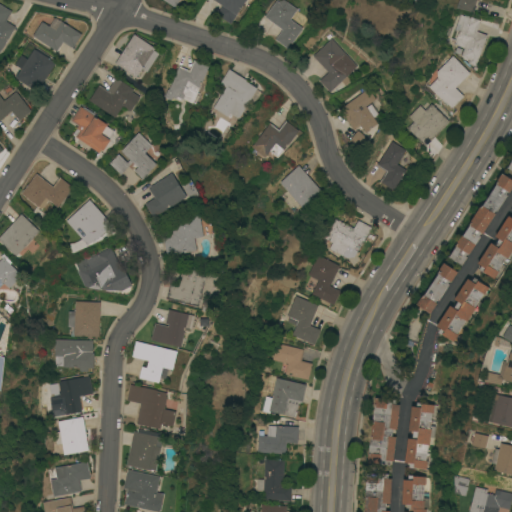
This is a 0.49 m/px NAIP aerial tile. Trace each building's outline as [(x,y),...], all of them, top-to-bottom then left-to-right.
[(245,0),(230,24),(216,14),(222,4),(216,0),(245,0)] [(275,0),(284,0),(296,8),(289,18),(291,19),(294,14),(304,21),(301,26),(302,27),(288,47),(275,38),(282,29),(264,16),(275,0)] [(475,0),(472,12),(455,7),(457,0),(475,0)] [(0,3),(11,11),(5,20),(15,26),(0,50),(0,3)] [(475,65),(468,62),(469,59),(467,58),(466,59),(462,58),(463,56),(460,55),(463,47),(453,43),(458,30),(454,28),(456,22),(456,23),(460,13),(464,15),(464,14),(480,20),(476,30),(487,34),(475,65)] [(33,35),(42,20),(56,29),(62,20),(81,33),(72,47),(63,41),(57,50),(33,35)] [(133,33),(155,47),(154,49),(159,53),(147,71),(142,67),(136,76),(114,62),(133,33)] [(357,65),(346,76),(350,80),(345,84),(341,80),(330,91),(319,80),(328,71),(312,55),(330,38),(357,65)] [(36,49),(37,48),(49,55),(48,57),(56,62),(37,91),(15,77),(16,75),(15,75),(19,69),(20,70),(35,48),(36,49)] [(452,55),(469,72),(455,87),(463,95),(451,108),(445,101),(444,102),(428,86),(437,77),(436,71),(452,55)] [(167,88),(168,89),(178,65),(189,69),(193,59),(209,66),(199,87),(198,87),(193,97),(184,93),(181,100),(172,97),(171,99),(164,96),(167,88)] [(246,79),(246,80),(257,87),(239,118),(229,112),(227,115),(213,107),(225,86),(219,83),(228,68),(246,79)] [(134,88),(132,91),(140,96),(131,110),(123,105),(115,116),(89,100),(99,84),(108,89),(116,77),(134,88)] [(339,108),(368,87),(376,99),(370,103),(378,113),(373,116),(378,122),(365,131),(360,123),(353,128),(339,108)] [(0,94),(4,100),(16,90),(31,110),(19,119),(12,110),(0,119),(0,94)] [(449,121),(424,145),(407,127),(413,121),(408,116),(419,104),(424,109),(431,103),(449,121)] [(80,105),(82,107),(83,105),(97,114),(96,116),(108,124),(107,125),(113,129),(108,137),(110,139),(103,150),(101,149),(99,151),(72,134),(78,124),(71,120),(80,105)] [(269,122),(278,128),(285,119),(299,130),(284,149),(275,142),(264,156),(251,146),(269,122)] [(369,139),(360,150),(348,141),(357,129),(369,139)] [(152,145),(145,152),(156,163),(142,178),(134,170),(138,166),(132,161),(120,174),(109,162),(118,153),(127,162),(130,159),(121,150),(139,131),(152,145)] [(405,149),(397,163),(406,169),(393,189),(379,181),(385,170),(376,165),(391,140),(405,149)] [(321,190),(302,207),(279,181),(298,164),(321,190)] [(187,195),(153,217),(145,203),(154,197),(149,188),(150,187),(150,186),(172,172),(187,195)] [(458,242),(457,242),(461,234),(462,235),(471,221),(470,221),(480,206),(481,207),(496,183),(495,182),(502,172),(511,178),(511,186),(509,191),(507,190),(506,193),(507,194),(497,210),(495,209),(493,212),(495,213),(482,232),(481,232),(479,235),(480,236),(469,253),(467,252),(465,255),(467,256),(461,264),(449,256),(458,242)] [(36,173),(52,186),(60,176),(73,187),(58,206),(49,199),(41,208),(21,192),(36,173)] [(81,238),(65,220),(89,199),(112,224),(93,241),(87,243),(84,240),(80,241),(84,245),(78,248),(72,243),(81,238)] [(204,235),(195,237),(197,250),(179,253),(179,251),(166,254),(163,237),(170,235),(169,230),(175,229),(175,227),(172,226),(173,220),(173,217),(178,216),(178,213),(199,209),(204,235)] [(0,235),(21,213),(39,230),(16,255),(0,239),(0,235)] [(490,242),(494,244),(498,238),(495,236),(508,215),(511,218),(511,216),(511,248),(507,257),(505,256),(497,270),(498,271),(493,278),(478,269),(481,265),(477,262),(490,242)] [(371,227),(362,244),(360,244),(354,256),(346,257),(329,248),(332,242),(323,237),(333,217),(353,227),(357,219),(371,227)] [(118,263),(121,262),(132,284),(121,290),(102,289),(84,286),(76,269),(78,269),(73,259),(93,249),(95,253),(88,257),(86,256),(87,258),(97,253),(97,252),(109,246),(118,263)] [(339,265),(329,284),(340,290),(333,304),(311,293),(317,279),(307,274),(317,253),(339,265)] [(0,259),(3,256),(22,274),(10,287),(4,282),(0,286),(0,259)] [(416,303),(421,295),(423,296),(438,273),(437,272),(443,262),(457,271),(451,281),(449,280),(447,283),(449,284),(438,299),(437,298),(435,302),(437,303),(430,312),(416,303)] [(166,298),(173,264),(207,272),(199,305),(166,298)] [(449,305),(453,307),(457,301),(454,298),(467,278),(471,280),(474,277),(489,287),(484,294),(483,292),(474,306),(475,307),(466,320),(465,320),(456,333),(458,334),(453,341),(438,331),(440,327),(436,325),(449,305)] [(295,295),(318,304),(309,324),(320,329),(314,343),(291,334),(297,319),(286,315),(295,295)] [(100,301),(99,336),(74,335),(70,335),(70,332),(71,332),(72,326),(67,326),(67,310),(74,310),(74,300),(100,301)] [(189,313),(181,346),(151,339),(155,322),(168,325),(169,323),(165,322),(168,308),(189,313)] [(510,324),(511,325),(511,341),(502,335),(510,324)] [(484,380),(487,370),(500,373),(503,360),(506,360),(509,348),(494,345),(496,335),(501,336),(501,338),(505,339),(505,340),(508,340),(508,341),(511,342),(511,345),(511,380),(502,378),(501,384),(484,380)] [(92,339),(92,352),(93,352),(93,367),(87,367),(87,370),(79,370),(79,366),(63,366),(63,355),(53,355),(54,338),(92,339)] [(177,350),(173,368),(163,366),(159,382),(139,377),(142,365),(147,367),(148,359),(132,356),(135,340),(177,350)] [(275,342),(303,348),(301,359),(311,362),(308,378),(284,373),(287,362),(271,359),(275,342)] [(52,416),(48,397),(60,395),(58,381),(89,375),(92,393),(78,395),(81,411),(64,414),(52,416)] [(306,383),(301,401),(298,401),(297,404),(298,404),(295,416),(275,412),(274,414),(262,411),(266,395),(271,397),(275,376),(306,383)] [(136,423),(141,402),(126,399),(130,383),(157,389),(168,392),(164,408),(176,411),(173,425),(161,423),(160,428),(136,423)] [(511,396),(511,425),(492,421),(493,416),(490,415),(493,400),(497,400),(499,394),(511,396)] [(375,397),(387,398),(387,397),(396,398),(396,403),(399,404),(396,428),(392,427),(391,435),(395,436),(392,459),(389,459),(389,464),(380,463),(380,462),(367,461),(375,397)] [(407,437),(412,438),(413,430),(408,429),(411,405),(416,406),(417,402),(434,404),(433,411),(431,411),(430,425),(435,425),(433,436),(429,436),(429,443),(427,443),(425,460),(427,460),(426,468),(409,466),(409,462),(404,461),(407,437)] [(82,416),(88,449),(63,454),(61,442),(55,443),(53,431),(59,430),(57,420),(82,416)] [(257,451),(257,434),(267,435),(267,424),(274,425),(274,424),(298,425),(297,442),(285,441),(285,452),(257,451)] [(133,430),(158,436),(156,445),(161,446),(156,469),(153,469),(153,470),(126,464),(133,430)] [(472,444),(472,440),(470,440),(471,435),(474,435),(474,432),(488,435),(488,436),(486,445),(485,447),(472,444)] [(511,444),(511,473),(494,469),(495,463),(491,462),(495,447),(499,448),(500,442),(511,444)] [(284,458),(282,483),(291,484),(290,500),(262,498),(262,490),(256,490),(257,478),(263,478),(264,457),(284,458)] [(87,461),(90,477),(79,479),(81,490),(53,495),(50,479),(56,478),(54,467),(87,461)] [(160,476),(156,491),(164,492),(160,511),(124,503),(127,488),(123,487),(127,469),(160,476)] [(363,511),(367,472),(379,473),(379,472),(388,473),(388,477),(391,478),(390,502),(386,502),(385,510),(389,510),(388,511),(363,511)] [(469,478),(465,495),(454,492),(454,474),(469,478)] [(402,511),(403,510),(408,511),(408,507),(406,507),(406,503),(402,503),(403,479),(408,479),(408,475),(425,475),(425,483),(423,483),(423,497),(428,497),(427,508),(426,508),(425,511),(402,511)] [(468,511),(475,486),(487,488),(486,492),(494,494),(495,488),(511,492),(511,496),(509,508),(499,506),(497,511),(468,511)] [(70,496),(72,507),(83,505),(84,511),(43,511),(42,501),(70,496)] [(286,505),(285,511),(260,511),(261,503),(286,505)]
